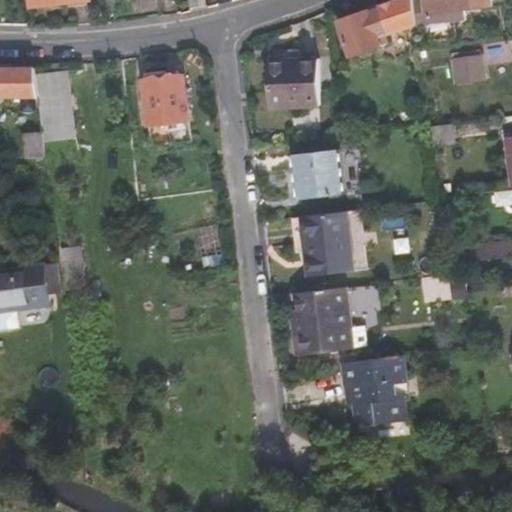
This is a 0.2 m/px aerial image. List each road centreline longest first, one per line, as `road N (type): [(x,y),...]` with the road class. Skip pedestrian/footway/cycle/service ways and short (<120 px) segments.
road 1 (residential): [(215,34),(277,498)]
road 2 (residential): [(0,45),(215,34)]
